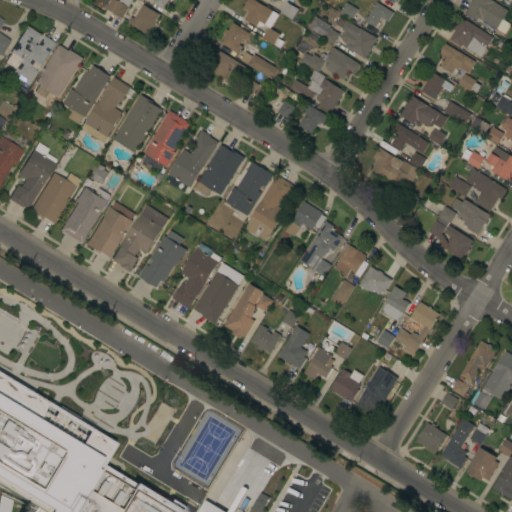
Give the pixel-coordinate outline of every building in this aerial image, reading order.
[(131,0),(121,18),(105,9),(110,0),(116,0),(118,1),(118,0),(131,0)] [(167,0),(163,8),(152,2),(153,0),(167,0)] [(247,0),(254,0),(278,14),(270,28),(279,34),(277,38),(283,41),(279,48),(262,37),(268,27),(264,24),(262,26),(255,26),(244,19),(248,12),(242,8),(247,0)] [(472,0),(492,0),(508,10),(502,19),(511,24),(504,34),(478,17),(477,20),(465,12),(472,0)] [(286,2),(298,9),(291,19),(279,12),(286,2)] [(346,2),(357,9),(351,19),(340,13),(346,2)] [(393,12),(387,21),(383,19),(381,20),(380,20),(378,22),(379,22),(376,26),(375,27),(364,20),(366,16),(367,16),(376,2),(393,12)] [(147,34),(128,23),(129,22),(127,21),(130,16),(134,18),(142,4),(159,14),(147,34)] [(372,45),(373,45),(369,52),(368,52),(364,58),(344,46),(346,43),(341,41),(342,39),(339,37),(344,29),(335,24),(339,16),(359,28),(360,28),(376,38),(372,45)] [(0,17),(4,20),(0,26),(0,33),(10,40),(1,56),(0,55),(0,17)] [(330,25),(329,27),(339,34),(332,44),(321,37),(322,36),(309,28),(316,17),(330,25)] [(493,37),(480,57),(461,45),(460,46),(449,39),(454,30),(453,30),(457,24),(458,25),(462,18),(493,37)] [(232,23),(249,33),(244,40),(243,39),(239,44),(242,46),(237,54),(220,42),(232,23)] [(28,25),(42,35),(35,44),(37,45),(43,35),(55,43),(41,64),(34,60),(30,66),(37,71),(28,85),(11,74),(15,69),(5,62),(11,54),(10,53),(28,25)] [(462,53),(461,54),(468,58),(460,70),(455,67),(452,73),(440,66),(444,59),(443,58),(443,56),(443,55),(439,53),(445,43),(462,53)] [(58,45),(59,46),(59,45),(68,51),(69,49),(82,58),(79,63),(79,62),(58,96),(49,91),(44,98),(34,92),(39,84),(35,82),(58,45)] [(360,65),(354,74),(348,70),(342,79),(326,69),(329,64),(324,61),(333,47),(360,65)] [(246,67),(242,74),(238,72),(237,74),(238,75),(232,85),(207,69),(210,65),(208,64),(209,62),(209,61),(211,57),(213,57),(215,53),(216,54),(218,50),(246,67)] [(301,61),(305,53),(311,56),(312,55),(324,62),(318,71),(301,61)] [(277,69),(271,79),(247,64),(253,54),(277,69)] [(84,117),(83,116),(78,124),(68,117),(72,110),(68,108),(68,107),(62,103),(68,93),(67,92),(70,88),(73,90),(85,70),(86,71),(90,64),(97,68),(98,68),(103,71),(102,71),(109,76),(84,117)] [(426,81),(422,79),(429,69),(445,80),(444,80),(453,86),(449,92),(442,88),(435,100),(420,90),(426,81)] [(307,87),(311,80),(309,78),(314,70),(325,77),(324,78),(343,90),(330,112),(318,104),(320,101),(315,99),(317,96),(314,95),(310,101),(290,88),(295,79),(307,87)] [(475,80),(475,82),(480,85),(476,93),(470,89),(469,91),(458,84),(464,73),(475,80)] [(82,129),(85,123),(84,123),(113,77),(130,87),(121,102),(118,100),(114,108),(121,112),(103,142),(82,129)] [(251,96),(241,90),(248,78),(258,84),(251,96)] [(116,131),(140,94),(153,102),(152,103),(162,110),(160,113),(139,146),(137,145),(133,152),(113,139),(117,132),(116,131)] [(404,108),(403,107),(406,102),(407,103),(412,95),(447,118),(440,128),(433,124),(431,126),(429,125),(428,127),(422,123),(420,127),(418,126),(418,127),(399,115),(404,108)] [(511,112),(510,116),(495,106),(502,96),(504,97),(506,95),(511,99),(511,112)] [(287,119),(277,112),(284,101),(294,107),(287,119)] [(449,101),(471,114),(465,124),(443,111),(449,101)] [(305,113),(304,112),(308,105),(327,116),(322,124),(321,123),(320,125),(318,123),(312,133),(298,125),(305,113)] [(166,115),(165,115),(168,110),(190,123),(173,151),(174,152),(165,166),(163,165),(159,171),(142,161),(146,154),(143,152),(166,115)] [(511,146),(510,145),(511,142),(511,140),(504,136),(508,130),(502,126),(508,116),(511,118),(511,146)] [(395,122),(421,138),(428,143),(422,153),(405,142),(402,146),(404,147),(401,151),(390,144),(396,135),(390,131),(395,122)] [(485,137),(491,126),(503,133),(497,144),(485,137)] [(428,138),(434,127),(445,134),(439,145),(428,138)] [(167,174),(183,149),(191,154),(196,146),(192,144),(201,130),(210,135),(209,137),(218,142),(189,187),(167,174)] [(0,138),(1,137),(23,151),(17,161),(17,162),(15,166),(12,164),(0,184),(1,184),(0,185),(0,138)] [(27,208),(26,208),(22,206),(22,207),(8,199),(17,185),(20,187),(25,179),(18,175),(33,149),(34,150),(38,144),(48,149),(45,153),(55,159),(53,162),(55,163),(27,208)] [(193,188),(221,144),(231,150),(231,149),(244,157),(242,161),(241,161),(220,195),(211,189),(207,196),(193,188)] [(511,156),(511,175),(509,181),(491,170),(489,168),(491,165),(486,162),(495,146),(511,156)] [(379,147),(402,162),(403,160),(418,170),(406,190),(380,174),(379,175),(371,170),(377,160),(373,157),(379,147)] [(466,161),(473,151),(484,158),(478,168),(466,161)] [(426,159),(420,169),(408,162),(414,152),(426,159)] [(265,187),(262,185),(258,191),(261,193),(247,215),(225,201),(231,191),(230,191),(233,187),(235,188),(249,167),(248,167),(251,161),(260,167),(260,166),(265,169),(265,170),(272,175),(265,187)] [(473,168),(507,190),(501,199),(498,197),(489,212),(475,203),(478,198),(477,197),(480,193),(481,194),(481,193),(472,187),(472,186),(465,181),(473,168)] [(55,220),(56,220),(53,224),(43,217),(42,218),(29,210),(53,172),(76,186),(55,220)] [(275,177),(276,176),(280,178),(280,177),(294,186),(285,200),(282,198),(277,206),(284,211),(269,236),(268,235),(264,241),(257,236),(257,235),(255,234),(244,228),(248,223),(247,222),(275,177)] [(465,196),(448,187),(454,176),(471,186),(465,196)] [(81,242),(79,241),(79,242),(60,230),(77,203),(74,201),(77,197),(77,198),(84,187),(91,191),(91,190),(95,192),(98,188),(109,195),(105,201),(106,201),(81,242)] [(489,215),(477,235),(466,228),(467,227),(463,224),(464,222),(456,217),(459,212),(451,207),(456,198),(462,202),(464,199),(489,215)] [(108,257),(99,252),(99,253),(85,244),(87,240),(88,240),(109,206),(111,207),(114,201),(134,214),(130,220),(132,220),(108,257)] [(322,213),(321,214),(326,217),(319,228),(315,225),(312,230),(305,225),(303,229),(299,226),(293,236),(285,231),(304,201),(322,213)] [(146,204),(168,218),(146,253),(139,248),(134,256),(137,258),(128,272),(119,266),(120,265),(111,260),(146,204)] [(472,240),(470,244),(471,245),(468,249),(469,249),(466,254),(465,253),(464,255),(463,254),(460,259),(444,248),(438,251),(433,242),(438,238),(428,231),(445,206),(456,213),(449,223),(448,222),(445,226),(446,227),(441,233),(447,243),(451,237),(443,232),(448,225),(472,240)] [(325,221),(333,226),(332,228),(334,229),(333,231),(343,237),(334,251),(329,248),(324,256),(323,255),(321,259),(331,265),(323,277),(299,261),(325,221)] [(146,264),(149,266),(153,260),(149,258),(163,235),(186,249),(179,260),(180,260),(178,264),(175,262),(163,282),(160,280),(156,287),(150,284),(145,281),(138,276),(146,264)] [(172,298),(181,283),(183,284),(188,278),(180,273),(196,248),(200,242),(213,250),(211,254),(218,259),(217,261),(218,261),(189,308),(172,298)] [(334,268),(338,261),(337,260),(348,244),(366,256),(364,258),(370,262),(364,271),(359,267),(355,274),(351,271),(352,270),(350,269),(346,276),(334,268)] [(217,319),(218,320),(215,325),(201,316),(202,315),(193,309),(193,308),(216,271),(222,262),(243,276),(238,285),(217,319)] [(370,266),(378,271),(378,270),(383,273),(382,274),(391,280),(384,291),(383,291),(381,294),(380,293),(379,294),(372,290),(371,292),(367,290),(367,291),(358,285),(370,266)] [(341,307),(329,299),(336,290),(337,290),(344,279),(354,286),(341,307)] [(249,283),(262,291),(253,305),(255,306),(254,308),(255,308),(253,312),(254,313),(251,318),(254,320),(244,338),(240,335),(239,338),(231,333),(232,331),(223,325),(249,283)] [(380,311),(385,303),(383,302),(394,285),(405,293),(402,299),(404,300),(408,302),(407,302),(409,303),(403,313),(397,322),(380,311)] [(255,305),(262,294),(272,300),(265,312),(255,305)] [(439,314),(413,356),(397,346),(399,343),(393,340),(400,329),(410,335),(412,332),(417,335),(423,327),(409,318),(420,301),(439,314)] [(0,511),(0,304),(35,326),(27,339),(42,348),(50,334),(136,387),(140,382),(155,391),(148,404),(152,407),(138,430),(74,390),(71,395),(44,379),(15,428),(86,471),(89,466),(105,475),(97,487),(102,490),(88,511),(75,511),(0,466),(0,511)] [(291,328),(281,321),(288,310),(299,316),(291,328)] [(267,328),(266,331),(271,334),(273,331),(280,335),(272,348),(273,349),(270,354),(265,351),(265,350),(262,349),(261,351),(256,348),(257,345),(255,344),(255,345),(249,341),(253,336),(260,324),(267,328)] [(296,326),(309,334),(300,347),(307,352),(306,353),(307,354),(305,356),(304,356),(304,357),(306,358),(299,369),(289,363),(289,364),(284,361),(285,360),(277,356),(296,326)] [(376,341),(383,330),(394,337),(387,348),(376,341)] [(480,340),(487,344),(489,344),(491,345),(491,347),(496,349),(492,355),(494,356),(493,359),(491,358),(484,369),(478,366),(475,370),(477,371),(469,386),(468,386),(464,392),(466,393),(464,397),(451,389),(480,340)] [(341,342),(351,349),(344,359),(334,353),(341,342)] [(332,355),(330,359),(331,359),(328,364),(332,367),(325,378),(324,377),(324,378),(320,376),(320,375),(318,374),(314,380),(303,373),(318,347),(332,355)] [(480,391),(481,391),(482,389),(505,351),(511,355),(511,382),(501,401),(491,394),(489,396),(490,397),(482,409),(472,403),(480,391)] [(378,366),(397,378),(392,387),(392,388),(384,402),(383,401),(378,410),(377,410),(374,415),(365,410),(356,405),(378,366)] [(342,368),(351,374),(354,369),(363,375),(358,383),(359,384),(358,385),(360,386),(358,389),(357,388),(356,388),(358,390),(351,401),(343,396),(343,397),(329,389),(342,368)] [(458,399),(451,410),(444,405),(444,406),(442,405),(442,404),(440,403),(446,392),(458,399)] [(511,397),(503,413),(511,417),(511,425),(510,428),(511,428),(511,397)] [(115,447),(120,451),(116,458),(110,455),(103,466),(91,459),(90,460),(52,437),(61,423),(58,421),(61,417),(63,419),(73,403),(123,433),(115,447)] [(448,461),(449,461),(440,456),(462,418),(474,425),(460,448),(466,451),(463,456),(466,458),(460,468),(448,461)] [(433,451),(432,452),(429,451),(430,450),(420,444),(419,444),(415,441),(419,434),(420,434),(422,431),(421,431),(423,429),(426,425),(425,425),(426,423),(427,423),(431,425),(432,423),(436,425),(434,427),(446,435),(435,453),(433,451)] [(469,438),(479,423),(489,429),(479,445),(469,438)] [(498,450),(505,439),(511,443),(511,449),(508,456),(498,450)] [(480,447),(497,457),(495,461),(498,463),(491,475),(488,480),(487,481),(482,477),(480,481),(473,477),(471,477),(467,475),(467,473),(465,472),(480,447)] [(511,455),(511,497),(511,499),(504,495),(502,497),(499,495),(501,493),(492,488),(511,455)] [(0,511),(7,511),(10,500),(0,494),(0,511)] [(224,511),(204,500),(196,511),(224,511)]
